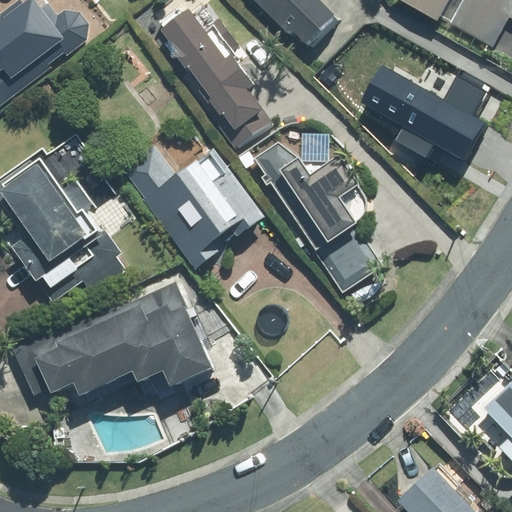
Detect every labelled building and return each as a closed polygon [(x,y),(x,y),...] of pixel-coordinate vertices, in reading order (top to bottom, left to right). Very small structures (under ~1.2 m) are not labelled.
[(0,109),(96,37),(73,6),(60,16),(47,0),(21,0),(4,13),(0,7),(0,109)] [(266,0),(313,46),(341,17),(323,0),(266,0)] [(511,0),(405,0),(442,21),(444,16),(497,47),(511,19),(511,0)] [(207,28),(194,10),(163,32),(193,72),(186,78),(239,149),(277,121),(254,90),(259,86),(237,55),(246,49),(222,17),(207,28)] [(372,76),(343,48),(317,75),(345,103),(372,76)] [(430,48),(359,119),(428,187),(454,160),(443,150),(473,120),(457,105),(472,90),(430,48)] [(287,139),(258,158),(345,293),(390,264),(362,221),(374,213),(359,189),(366,184),(348,157),(313,179),(287,139)] [(180,176),(155,143),(122,169),(199,270),(222,253),(216,245),(235,231),(241,239),(269,217),(217,148),(180,176)] [(43,149),(0,179),(0,197),(30,239),(17,249),(58,306),(88,284),(97,297),(132,272),(43,149)] [(219,368),(179,282),(120,310),(116,303),(18,349),(41,397),(57,389),(59,394),(81,384),(87,397),(140,372),(145,384),(171,372),(178,387),(219,368)] [(511,383),(487,408),(511,434),(511,436),(501,447),(511,458),(511,383)] [(480,511),(438,467),(401,502),(410,511),(480,511)]
